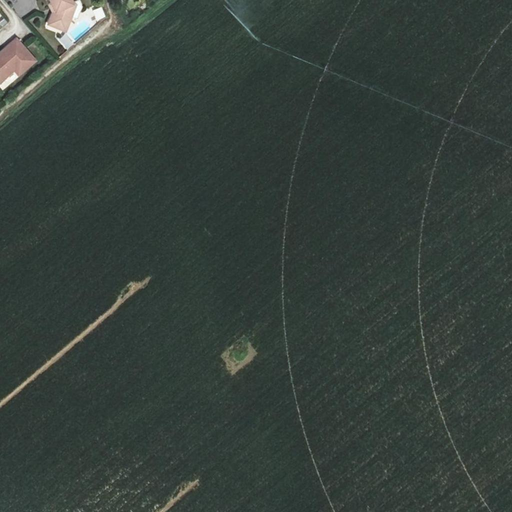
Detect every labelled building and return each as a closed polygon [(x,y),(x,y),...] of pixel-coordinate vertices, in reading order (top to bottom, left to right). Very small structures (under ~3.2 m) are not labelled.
[(50,0),(52,3),(55,11),(53,12),(51,17),(53,21),(64,25),(69,23),(72,15),(68,6),(73,4),(71,0),(50,0)] [(98,3),(89,7),(92,16),(102,13),(98,3)] [(51,17),(48,24),(66,31),(69,23),(64,25),(53,21),(51,17)] [(23,71),(35,60),(16,38),(0,52),(0,81),(14,70),(18,66),(23,71)] [(14,70),(18,75),(23,71),(18,66),(14,70)]
